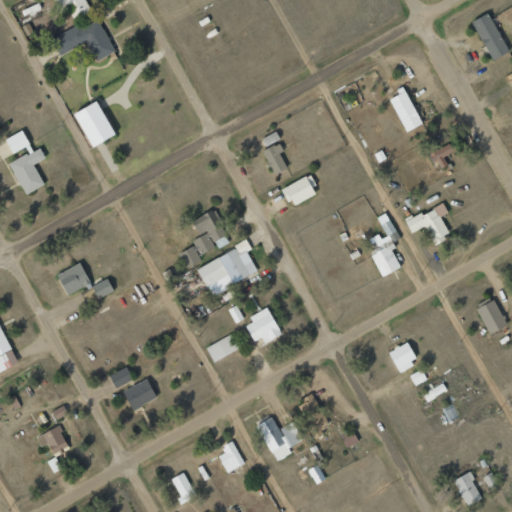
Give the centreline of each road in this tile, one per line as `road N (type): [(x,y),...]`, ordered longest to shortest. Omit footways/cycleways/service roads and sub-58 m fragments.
road 1 (residential): [(425,511),(136,0)]
road 2 (residential): [(41,511),(511,241)]
road 3 (residential): [(0,255),(452,0)]
road 4 (residential): [(153,511),(0,241)]
road 5 (residential): [(511,183),(412,0)]
